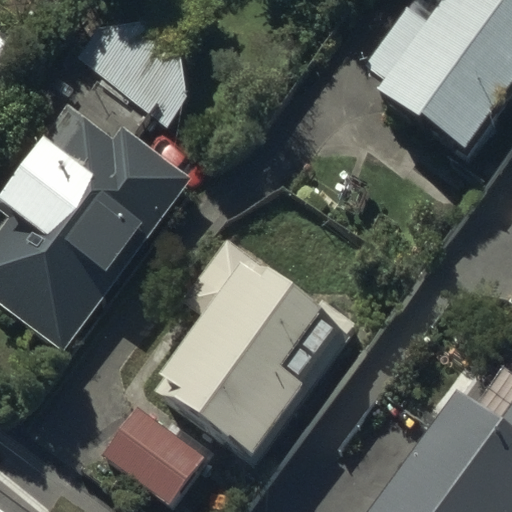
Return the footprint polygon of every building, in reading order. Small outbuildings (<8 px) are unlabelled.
[(511,0),(420,0),(365,78),(382,90),(376,98),(469,164),(511,103),(511,0)] [(122,2),(75,65),(168,134),(215,72),(122,2)] [(0,77),(13,59),(0,49),(0,77)] [(0,310),(63,358),(193,185),(124,133),(113,147),(88,128),(63,161),(44,147),(0,204),(0,215),(11,224),(0,237),(0,310)] [(283,380),(325,324),(257,275),(260,271),(227,246),(181,309),(204,326),(159,387),(177,401),(170,410),(252,470),(306,397),(283,380)] [(460,395),(371,511),(511,511),(511,418),(505,429),(460,395)] [(137,412),(102,462),(171,511),(206,462),(137,412)]
